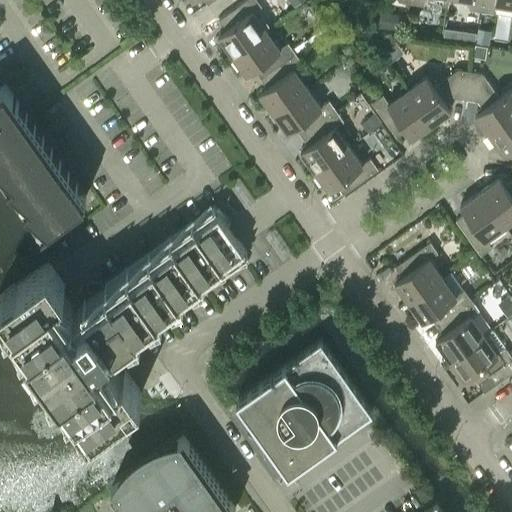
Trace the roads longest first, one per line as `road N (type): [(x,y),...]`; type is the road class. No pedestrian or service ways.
road 1 (residential): [(340,264),(471,173),(474,161),(457,138),(444,137),(314,227)]
road 2 (unclassified): [(281,511),(184,374),(186,349),(328,247)]
road 3 (unclassified): [(158,0),(314,227)]
road 4 (unclassified): [(340,264),(458,436)]
